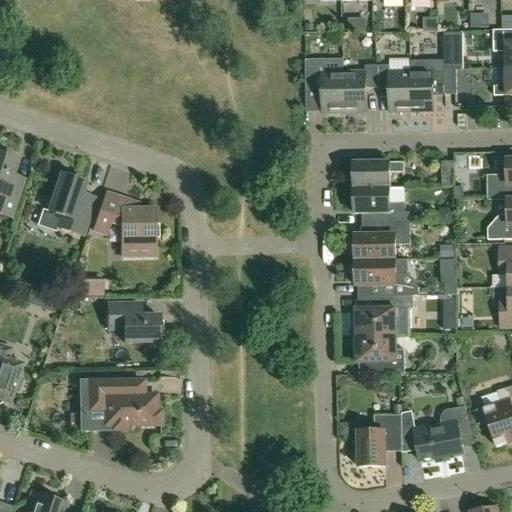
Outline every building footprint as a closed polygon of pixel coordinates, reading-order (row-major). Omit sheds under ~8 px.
[(506,53),(506,70),(511,70),(511,31),(493,32),(494,53),(506,53)] [(423,73),(411,73),(411,113),(433,112),(433,84),(444,84),(444,71),(444,62),(423,62),(423,73)] [(344,114),(344,74),(322,74),(322,66),(310,67),(311,91),(322,91),(322,114),(344,114)] [(377,89),(377,67),(365,67),(365,74),(344,74),(344,114),(366,114),(366,89),(377,89)] [(411,113),(411,73),(390,73),(390,67),(377,67),(377,89),(389,89),(389,113),(411,113)] [(511,70),(506,70),(506,87),(494,88),(494,97),(511,96),(511,70)] [(456,71),(444,71),(444,84),(444,96),(456,96),(456,71)] [(487,112),(471,113),(473,133),(488,132),(487,112)] [(0,215),(11,219),(20,192),(24,181),(12,177),(18,161),(0,155),(0,215)] [(488,201),(511,201),(511,161),(507,161),(507,176),(487,177),(488,201)] [(442,188),(454,188),(454,163),(442,163),(442,188)] [(354,165),(354,190),(390,189),(390,174),(404,173),(404,164),(354,165)] [(96,199),(82,194),(86,184),(61,176),(49,213),(62,217),(58,228),(83,237),(96,199)] [(382,215),(382,226),(409,225),(409,214),(404,214),(404,204),(390,204),(390,189),(354,190),(354,215),(382,215)] [(155,258),(155,243),(155,239),(158,239),(158,226),(155,226),(154,210),(137,211),(137,204),(128,204),(128,202),(106,194),(94,233),(106,237),(110,224),(122,229),(122,259),(155,258)] [(488,241),(511,241),(511,201),(488,201),(488,202),(507,202),(508,216),(500,217),(488,230),(488,241)] [(355,262),(395,261),(395,246),(410,246),(409,225),(382,226),(382,237),(355,237),(355,239),(353,242),(353,249),(355,252),(355,262)] [(509,276),(509,289),(511,289),(511,249),(499,249),(500,276),(509,276)] [(383,287),(384,298),(418,297),(418,287),(406,275),(396,275),(395,261),(355,262),(355,272),(353,275),(353,282),(356,285),(356,287),(383,287)] [(455,296),(455,283),(445,283),(445,296),(455,296)] [(511,289),(509,289),(509,303),(500,303),(501,329),(511,329),(511,289)] [(357,337),(396,337),(410,336),(410,310),(413,310),(412,297),(418,297),(384,298),(378,298),(378,310),(356,311),(357,337)] [(159,317),(142,317),(142,304),(108,305),(108,331),(124,331),(124,344),(160,343),(159,317)] [(396,337),(357,337),(357,364),(379,364),(379,368),(366,368),(366,376),(405,375),(404,351),(396,351),(396,337)] [(0,405),(1,402),(9,405),(14,393),(16,394),(19,392),(22,382),(21,379),(18,378),(23,365),(8,360),(11,350),(0,346),(0,405)] [(139,383),(81,384),(82,432),(126,431),(126,427),(161,427),(161,412),(157,413),(156,396),(139,397),(139,383)] [(484,410),(497,449),(511,443),(511,387),(497,392),(501,404),(484,410)] [(414,431),(420,462),(463,455),(461,447),(474,445),(465,408),(450,411),(447,412),(445,414),(443,417),(442,420),(442,423),(442,426),(414,431)] [(385,444),(402,443),(402,417),(374,417),(375,433),(358,433),(359,469),(385,468),(385,444)] [(0,511),(10,511),(0,508),(0,487),(2,482),(0,481),(0,511)] [(65,511),(68,505),(69,506),(70,505),(30,492),(25,506),(32,508),(31,511),(65,511)]
